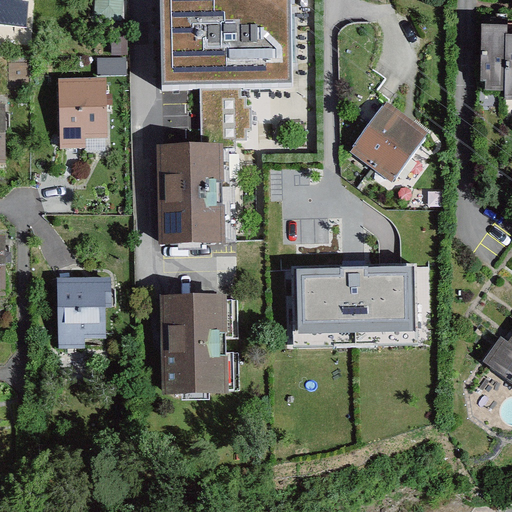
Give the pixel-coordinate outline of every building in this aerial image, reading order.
[(26,0),(0,0),(0,28),(30,31),(33,5),(26,4),(26,0)] [(122,32),(123,0),(96,0),(95,31),(122,32)] [(169,0),(160,0),(161,88),(171,88),(169,0)] [(477,100),(502,101),(507,30),(507,21),(480,20),(477,100)] [(511,110),(511,29),(507,30),(502,101),(502,110),(511,110)] [(108,80),(60,80),(61,153),(87,152),(87,142),(109,141),(108,80)] [(241,98),(199,98),(199,142),(245,142),(245,133),(252,133),(251,109),(248,109),(248,100),(241,100),(241,98)] [(396,178),(424,140),(383,109),(355,147),(396,178)] [(222,142),(164,144),(166,246),(224,245),(222,142)] [(414,328),(412,267),(297,270),(299,332),(414,328)] [(114,275),(59,276),(60,348),(87,348),(87,338),(108,338),(108,307),(114,307),(114,275)] [(230,288),(163,289),(164,392),(232,391),(230,288)] [(511,345),(511,347),(502,342),(485,368),(511,385),(511,345)]
